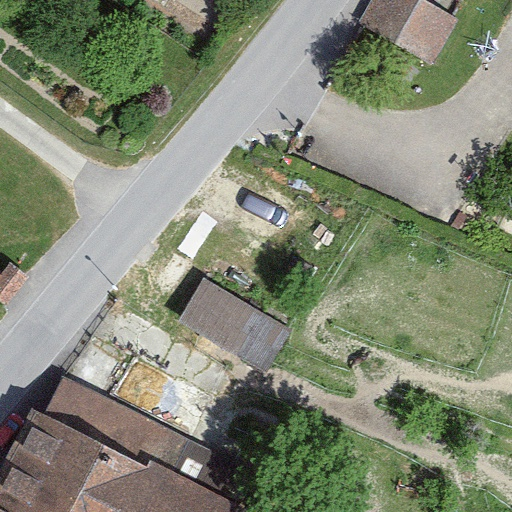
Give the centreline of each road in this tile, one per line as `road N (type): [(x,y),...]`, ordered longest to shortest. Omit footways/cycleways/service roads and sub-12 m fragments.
road 1 (tertiary): [(0,390),(339,0)]
road 2 (unknown): [(262,86),(329,136),(402,150),(464,119),(511,62)]
road 3 (track): [(146,216),(0,111)]
